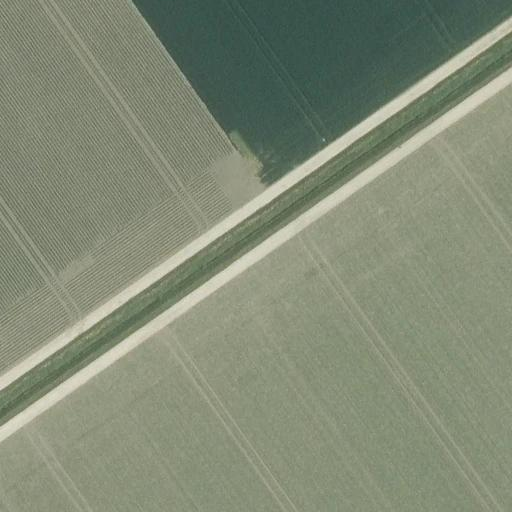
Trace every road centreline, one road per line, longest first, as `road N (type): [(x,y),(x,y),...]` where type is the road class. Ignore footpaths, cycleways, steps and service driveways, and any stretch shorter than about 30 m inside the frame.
road 1 (track): [(0,384),(511,23)]
road 2 (track): [(511,72),(0,433)]
